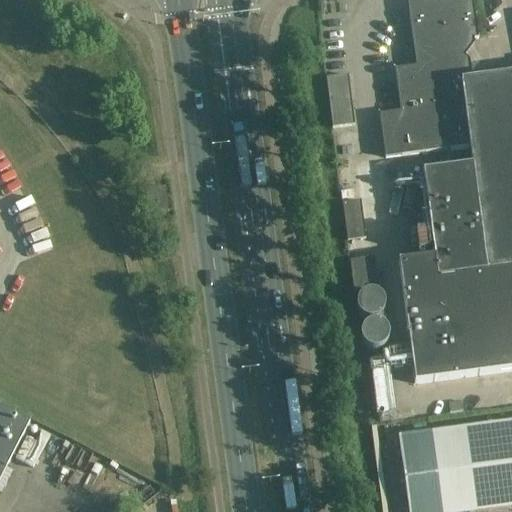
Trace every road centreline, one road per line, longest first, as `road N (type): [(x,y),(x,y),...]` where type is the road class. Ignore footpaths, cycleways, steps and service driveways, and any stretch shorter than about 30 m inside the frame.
road 1 (primary): [(174,0),(244,511)]
road 2 (primary): [(297,511),(230,0)]
